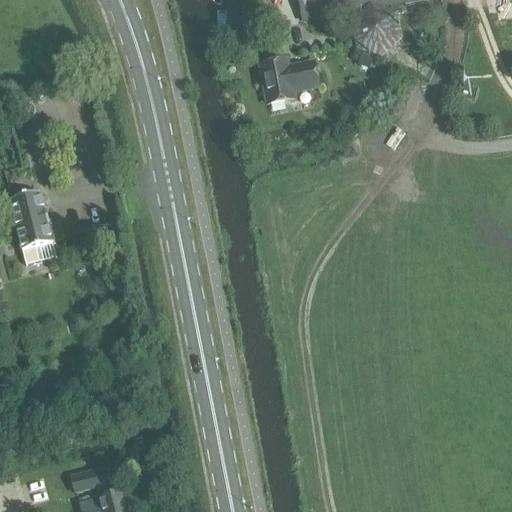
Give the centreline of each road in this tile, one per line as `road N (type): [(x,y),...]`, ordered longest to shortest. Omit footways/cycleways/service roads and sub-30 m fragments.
road 1 (track): [(329,511),(304,304),(321,259),(436,109),(460,0)]
road 2 (secondary): [(233,511),(148,89),(118,0)]
